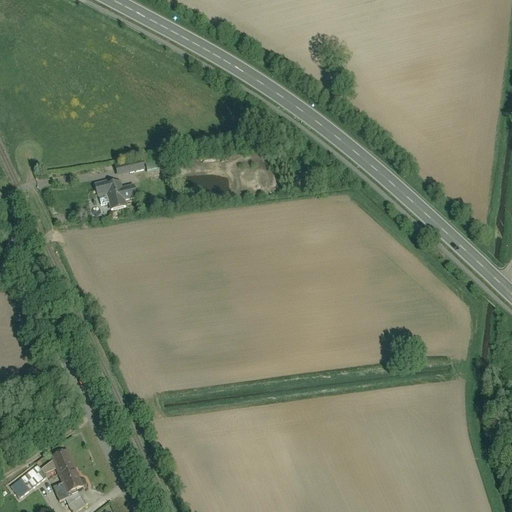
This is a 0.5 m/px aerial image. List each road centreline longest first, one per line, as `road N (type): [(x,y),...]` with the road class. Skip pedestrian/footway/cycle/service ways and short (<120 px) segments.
road 1 (primary): [(102,0),(229,67),(314,125),(511,297)]
road 2 (track): [(94,418),(0,493)]
